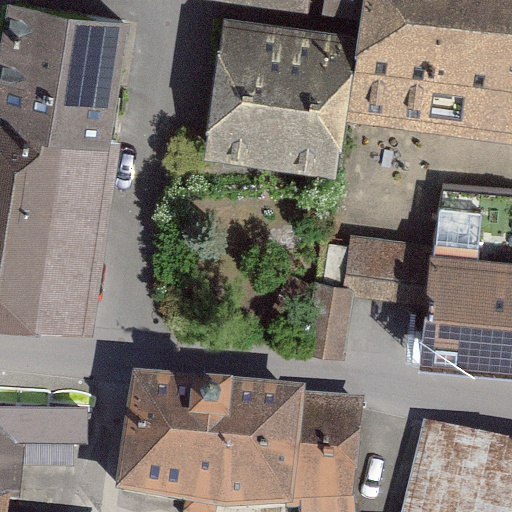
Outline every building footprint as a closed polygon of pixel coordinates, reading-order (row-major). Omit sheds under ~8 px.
[(242,0),(324,11),(325,0),(242,0)] [(511,0),(325,0),(324,11),(360,19),(357,33),(346,116),(511,138),(511,0)] [(127,20),(6,4),(0,47),(0,318),(84,330),(127,20)] [(346,116),(357,33),(223,16),(205,156),(339,173),(346,116)] [(350,296),(425,302),(511,308),(511,195),(440,190),(436,243),(354,237),(350,296)] [(511,308),(425,302),(420,363),(511,370),(511,308)] [(295,511),(305,405),(135,390),(117,506),(149,511),(295,511)] [(0,400),(0,450),(67,453),(69,404),(0,400)] [(511,511),(511,436),(423,419),(401,511),(511,511)]
